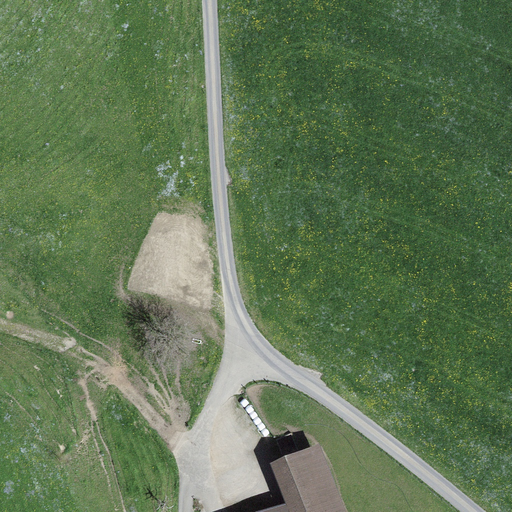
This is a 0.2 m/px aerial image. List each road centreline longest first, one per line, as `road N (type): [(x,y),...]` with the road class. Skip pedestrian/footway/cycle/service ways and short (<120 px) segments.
road 1 (track): [(239,358),(216,219),(203,0)]
road 2 (track): [(460,511),(320,398),(239,358)]
road 3 (track): [(0,330),(53,347),(101,376),(184,452)]
road 4 (track): [(179,511),(184,452),(239,358)]
